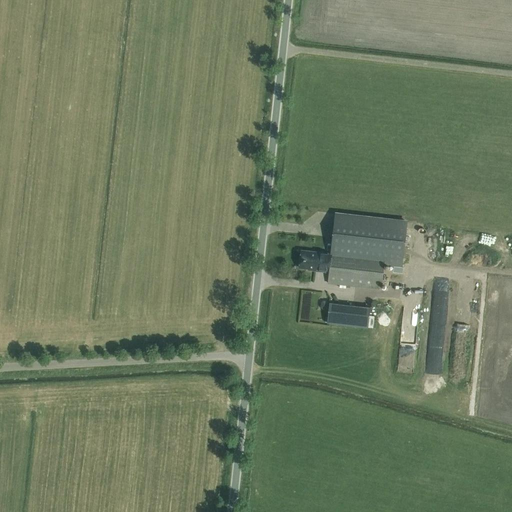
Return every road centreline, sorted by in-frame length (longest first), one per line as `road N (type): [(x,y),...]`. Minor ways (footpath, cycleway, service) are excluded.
road 1 (unclassified): [(249,354),(289,0)]
road 2 (unclassified): [(0,368),(249,354)]
road 3 (unknown): [(283,47),(511,74)]
road 4 (unclassified): [(232,511),(249,354)]
